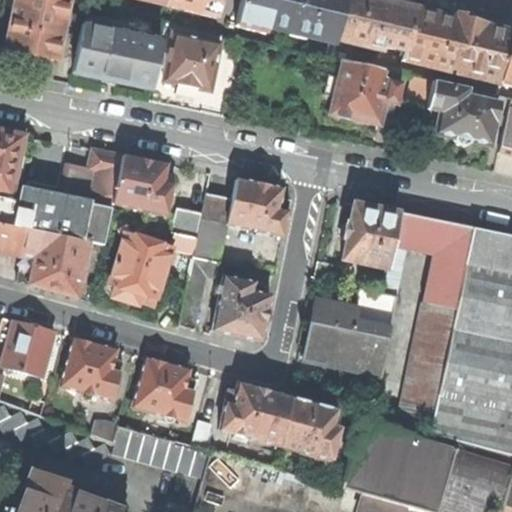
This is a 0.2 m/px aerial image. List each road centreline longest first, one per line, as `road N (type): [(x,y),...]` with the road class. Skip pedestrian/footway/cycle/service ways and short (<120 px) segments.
road 1 (residential): [(0,293),(247,364),(273,359),(317,168)]
road 2 (residential): [(317,168),(0,101)]
road 3 (residential): [(511,206),(317,168)]
road 4 (residential): [(0,444),(139,493),(151,511)]
